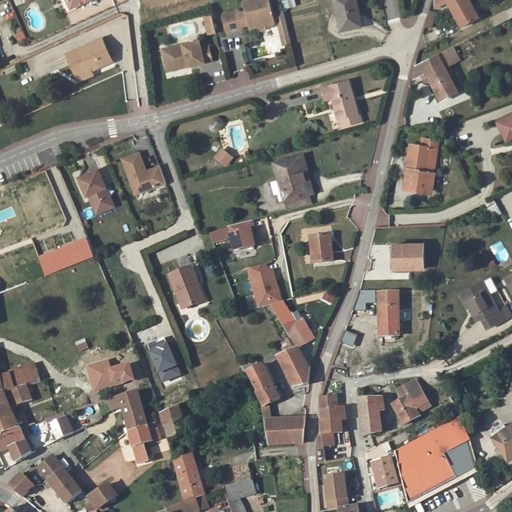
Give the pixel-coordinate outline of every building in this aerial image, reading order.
[(64,0),(69,9),(89,0),(64,0)] [(239,13),(224,16),(228,34),(243,31),(242,25),(250,23),(252,31),(258,30),(262,32),(272,30),(275,26),(275,24),(273,17),(269,0),(263,0),(246,4),(248,13),(240,15),(239,13)] [(341,35),(361,30),(354,0),(335,0),(335,1),(334,1),(341,35)] [(459,27),(477,18),(466,0),(432,0),(433,8),(447,2),(459,27)] [(295,1),(282,4),(284,13),(297,10),(295,1)] [(433,12),(427,10),(422,27),(428,29),(433,12)] [(491,18),(495,26),(510,19),(506,10),(491,18)] [(213,15),(204,17),(206,36),(215,35),(213,15)] [(284,15),(273,17),(275,24),(279,23),(286,22),(284,15)] [(290,41),(286,22),(279,23),(281,36),(290,41)] [(290,41),(281,36),(284,48),(291,46),(290,41)] [(85,72),(107,62),(98,40),(63,55),(71,75),(83,69),(85,72)] [(160,50),(164,73),(211,64),(208,48),(200,49),(198,43),(160,50)] [(455,94),(435,55),(413,66),(411,81),(420,76),(423,82),(427,81),(438,103),(455,94)] [(255,75),(257,83),(297,70),(294,62),(255,75)] [(363,111),(362,111),(352,78),(326,85),(330,97),(337,95),(343,116),(344,116),(346,122),(364,117),(363,111)] [(511,116),(498,122),(504,140),(511,137),(511,116)] [(399,187),(426,191),(428,173),(432,149),(433,149),(434,141),(421,139),(419,147),(406,145),(399,187)] [(323,153),(331,185),(338,184),(327,145),(306,150),(308,157),(323,153)] [(225,158),(216,150),(210,157),(220,164),(225,158)] [(308,157),(306,150),(298,152),(300,159),(297,160),(306,192),(308,192),(311,203),(332,197),(330,186),(331,185),(323,153),(308,157)] [(133,153),(117,159),(127,189),(137,186),(139,191),(160,183),(154,167),(140,172),(133,153)] [(84,200),(91,214),(108,206),(91,170),(72,178),(80,196),(83,195),(86,200),(84,200)] [(0,236),(46,217),(31,180),(0,192),(0,236)] [(137,186),(127,189),(129,194),(139,191),(137,186)] [(45,198),(52,209),(60,204),(53,193),(45,198)] [(495,201),(487,204),(493,215),(501,211),(495,201)] [(252,222),(210,233),(212,244),(230,239),(234,254),(259,247),(252,222)] [(154,264),(201,250),(194,229),(188,231),(191,240),(151,253),(154,264)] [(168,240),(171,246),(189,237),(186,231),(168,240)] [(307,236),(309,262),(328,260),(325,234),(307,236)] [(55,268),(90,254),(83,237),(49,251),(55,268)] [(391,268),(419,267),(419,242),(390,244),(391,268)] [(12,258),(0,262),(0,289),(21,281),(12,258)] [(104,279),(111,277),(108,263),(101,264),(104,279)] [(274,264),(248,268),(256,308),(281,304),(274,264)] [(188,282),(192,281),(186,265),(164,273),(177,306),(194,300),(188,282)] [(496,280),(499,287),(511,280),(511,273),(511,272),(496,280)] [(511,280),(499,287),(506,301),(511,298),(511,280)] [(188,282),(194,300),(199,298),(192,281),(188,282)] [(474,301),(480,298),(473,283),(466,287),(474,301)] [(472,318),(478,329),(501,317),(496,307),(488,310),(482,297),(480,298),(474,301),(466,287),(449,295),(456,309),(459,308),(463,306),(470,319),(472,318)] [(323,301),(331,304),(335,294),(326,291),(323,301)] [(396,335),(396,293),(373,294),(375,336),(396,335)] [(463,306),(459,308),(466,321),(470,319),(463,306)] [(276,310),(269,314),(290,349),(293,349),(300,344),(288,324),(285,326),(276,310)] [(78,349),(89,346),(86,339),(76,342),(78,349)] [(303,384),(305,368),(293,349),(290,349),(271,358),(288,386),(303,384)] [(256,407),(259,421),(264,421),(262,404),(272,399),(255,366),(241,372),(251,394),(257,406),(256,407)] [(409,408),(422,401),(410,380),(394,388),(400,398),(397,399),(388,404),(399,424),(413,416),(412,413),(409,408)] [(0,391),(8,389),(7,383),(0,384),(0,391)] [(19,386),(8,389),(0,391),(0,431),(15,427),(6,407),(26,400),(19,386)] [(400,398),(394,388),(392,389),(397,399),(400,398)] [(118,408),(130,454),(140,451),(139,444),(146,441),(133,391),(104,400),(108,412),(118,408)] [(354,399),(357,438),(376,432),(375,410),(379,410),(378,398),(354,399)] [(331,400),(314,399),(315,411),(316,434),(318,447),(328,446),(327,434),(337,432),(335,424),(341,424),(340,418),(339,409),(331,409),(331,400)] [(412,413),(424,406),(422,401),(409,408),(412,413)] [(174,406),(155,417),(156,423),(157,428),(161,426),(177,419),(174,406)] [(100,413),(89,417),(92,424),(102,421),(100,413)] [(45,425),(51,439),(67,432),(59,414),(41,419),(43,425),(45,425)] [(264,445),(297,442),(299,418),(264,421),(259,421),(264,445)] [(186,454),(177,419),(161,426),(169,459),(186,454)] [(452,420),(389,452),(394,471),(402,504),(471,470),(466,451),(460,444),(465,442),(452,420)] [(15,427),(0,431),(0,447),(2,446),(10,461),(27,451),(38,447),(34,437),(22,440),(19,433),(33,429),(30,422),(15,427)] [(505,461),(511,456),(511,423),(490,439),(505,461)] [(465,442),(460,444),(466,451),(471,470),(474,468),(467,441),(465,442)] [(189,465),(186,454),(169,459),(180,502),(189,499),(197,496),(189,465)] [(42,479),(58,468),(48,456),(33,467),(42,479)] [(370,477),(389,472),(385,456),(366,462),(368,470),(370,477)] [(244,479),(240,465),(227,470),(231,483),(244,479)] [(60,503),(75,492),(58,468),(42,479),(60,503)] [(471,470),(402,504),(403,508),(415,502),(447,487),(475,472),(474,468),(471,470)] [(374,489),(392,483),(389,472),(370,477),(374,489)] [(28,484),(16,473),(4,485),(16,496),(28,484)] [(320,478),(324,510),(334,509),(343,507),(340,489),(338,476),(320,478)] [(248,492),(244,479),(231,483),(219,487),(224,500),(234,497),(248,492)] [(91,510),(110,497),(102,486),(83,499),(91,510)] [(197,496),(189,499),(193,511),(201,508),(197,496)] [(224,500),(221,501),(225,511),(241,511),(240,505),(234,497),(224,500)] [(180,502),(177,504),(169,507),(171,511),(190,511),(193,511),(189,499),(180,502)]
